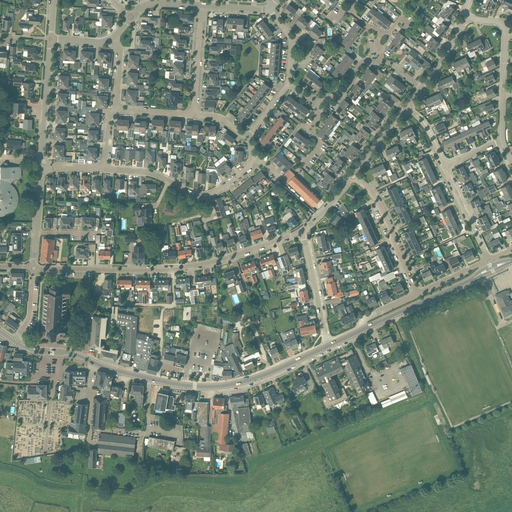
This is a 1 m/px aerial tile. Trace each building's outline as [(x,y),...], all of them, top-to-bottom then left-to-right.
[(286,14),(292,7),(289,4),(292,0),(291,0),(287,0),(285,3),(288,5),(283,11),(284,11),(286,12),(285,13),(286,14)] [(327,9),(330,11),(335,5),(332,3),(334,0),(327,0),(326,2),(330,5),(327,9)] [(447,0),(442,6),(445,8),(453,15),(455,13),(454,12),(456,10),(453,7),(456,3),(447,0)] [(497,2),(491,0),(483,0),(483,2),(484,2),(484,3),(483,6),(484,8),(487,10),(488,8),(494,11),(497,2)] [(508,1),(504,0),(503,0),(501,6),(505,8),(504,11),(510,14),(511,13),(511,3),(507,2),(508,1)] [(297,15),(301,9),(299,7),(298,8),(294,5),(293,7),(292,7),(286,14),(289,16),(290,15),(292,16),(291,17),(295,13),(297,15)] [(377,11),(379,9),(377,7),(374,10),(372,8),(366,15),(370,18),(370,17),(371,18),(377,12),(377,11)] [(436,13),(437,14),(444,19),(446,17),(449,19),(451,17),(453,15),(445,8),(443,11),(442,10),(439,13),(437,12),(436,13)] [(297,24),(299,26),(305,18),(301,15),(304,11),(301,9),(297,15),(300,17),(295,22),(296,23),(296,22),(298,23),(297,24)] [(183,11),(176,11),(175,16),(179,16),(179,20),(189,21),(189,15),(183,14),(183,11)] [(381,15),(377,12),(371,18),(371,19),(372,18),(373,20),(376,23),(377,22),(382,14),(381,15)] [(102,22),(112,23),(112,16),(107,16),(107,13),(100,13),(99,18),(102,18),(102,22)] [(381,25),(382,25),(387,18),(382,14),(377,22),(380,24),(382,25),(381,25)] [(442,22),(444,19),(437,14),(435,16),(438,19),(435,23),(438,25),(437,26),(446,32),(448,30),(447,29),(449,27),(442,22)] [(9,22),(12,23),(13,17),(7,16),(7,20),(3,19),(2,29),(9,30),(9,22)] [(19,27),(31,28),(31,24),(40,25),(40,17),(30,16),(27,16),(26,22),(23,21),(19,21),(19,24),(19,27)] [(72,24),(73,17),(68,16),(68,20),(64,20),(63,30),(69,30),(69,24),(72,24)] [(84,25),(84,18),(79,17),(79,21),(75,21),(74,31),(80,31),(81,24),(84,25)] [(161,26),(161,18),(150,17),(149,22),(157,23),(157,26),(161,26)] [(305,18),(299,26),(301,28),(302,27),(304,28),(303,28),(304,29),(305,27),(307,29),(310,26),(309,26),(313,21),(311,19),(309,22),(305,18)] [(392,22),(387,18),(382,25),(383,26),(383,27),(386,29),(392,22)] [(214,29),(217,29),(218,19),(212,19),(212,25),(209,25),(208,37),(210,38),(211,32),(212,32),(214,30),(214,29)] [(218,19),(217,29),(221,30),(220,30),(222,32),(225,33),(226,29),(226,27),(223,26),(223,20),(218,19)] [(260,31),(267,25),(265,22),(266,21),(264,19),(256,26),(260,31)] [(309,26),(310,26),(307,29),(310,31),(309,33),(309,32),(311,34),(310,35),(312,36),(318,29),(320,26),(316,23),(313,21),(309,26)] [(112,23),(102,22),(97,22),(96,23),(97,25),(98,25),(98,35),(101,35),(102,28),(111,28),(112,23)] [(359,32),(360,31),(363,28),(356,22),(352,27),(359,32)] [(188,33),(188,27),(183,27),(183,23),(174,23),(167,23),(167,28),(178,29),(178,32),(188,33)] [(151,26),(141,25),(141,31),(147,32),(147,34),(154,35),(154,30),(151,30),(151,26)] [(260,31),(263,36),(272,29),(269,26),(268,27),(267,25),(260,31)] [(444,34),(446,32),(437,26),(436,28),(437,29),(435,31),(442,36),(443,34),(444,34)] [(359,33),(359,32),(352,27),(348,32),(355,37),(358,34),(357,34),(358,32),(359,33)] [(273,30),(272,29),(263,36),(267,41),(273,37),(271,35),(273,33),(271,31),(273,30)] [(318,29),(312,36),(314,38),(315,37),(317,38),(316,39),(317,39),(322,32),(318,29)] [(432,33),(432,32),(428,30),(426,32),(429,35),(425,39),(428,41),(437,48),(439,46),(438,45),(440,43),(432,37),(434,35),(432,33)] [(356,38),(355,37),(348,32),(347,31),(343,36),(345,37),(352,42),(352,43),(352,42),(353,41),(354,41),(356,38)] [(396,37),(403,43),(403,42),(406,37),(399,32),(396,35),(397,35),(396,37)] [(180,36),(173,36),(173,41),(177,41),(176,45),(186,46),(187,40),(180,39),(180,36)] [(392,42),(393,42),(399,48),(403,43),(396,37),(395,36),(395,37),(396,37),(393,40),(394,41),(393,42),(392,42)] [(352,42),(345,37),(341,42),(346,46),(349,48),(351,44),(352,43),(352,42)] [(417,43),(415,42),(410,38),(408,41),(415,46),(417,43)] [(417,39),(415,42),(417,43),(423,48),(425,45),(419,41),(417,39)] [(474,42),(477,49),(478,52),(481,50),(482,52),(491,48),(488,42),(483,45),(480,39),(474,42)] [(146,47),(146,51),(152,52),(152,50),(153,50),(154,45),(150,45),(150,41),(140,40),(140,46),(146,47)] [(428,41),(427,43),(428,45),(426,47),(433,52),(434,50),(435,50),(437,48),(428,41)] [(393,42),(392,44),(391,43),(388,47),(396,52),(399,48),(393,42)] [(477,49),(474,42),(467,45),(470,51),(467,52),(470,58),(476,55),(473,50),(477,49)] [(210,46),(210,52),(220,53),(220,49),(224,49),(224,44),(217,44),(217,47),(210,46)] [(315,47),(314,49),(321,55),(324,51),(318,45),(317,46),(318,46),(317,48),(315,47)] [(34,48),(24,47),(23,51),(27,51),(27,56),(37,57),(37,52),(34,48)] [(178,49),(171,49),(171,53),(174,54),(174,58),(184,58),(184,52),(178,52),(178,49)] [(318,58),(321,55),(314,49),(312,51),(313,52),(312,53),(311,53),(316,57),(313,59),(319,64),(321,61),(318,58)] [(409,63),(413,66),(418,59),(416,57),(419,54),(412,49),(407,55),(412,59),(409,62),(409,63)] [(69,60),(70,50),(64,50),(63,60),(63,61),(60,60),(60,67),(63,67),(63,63),(68,63),(69,60)] [(1,51),(0,57),(0,63),(5,64),(5,65),(8,66),(9,59),(6,59),(7,52),(1,51)] [(152,52),(146,51),(141,51),(141,55),(139,55),(139,56),(130,55),(130,54),(129,54),(129,61),(139,61),(139,58),(142,59),(142,56),(149,56),(149,54),(152,54),(152,52)] [(104,53),(104,62),(107,63),(107,67),(112,68),(113,60),(110,60),(110,53),(104,53)] [(350,64),(351,63),(352,63),(354,60),(347,54),(343,59),(350,64)] [(459,60),(463,68),(467,67),(469,71),(471,70),(466,57),(459,60)] [(174,65),(173,68),(183,69),(184,63),(173,62),(173,60),(167,59),(166,62),(171,62),(171,65),(174,65)] [(209,62),(209,68),(219,69),(219,65),(223,65),(223,60),(216,59),(216,63),(209,62)] [(350,64),(343,59),(339,64),(347,69),(349,66),(350,64),(350,65),(350,64)] [(418,59),(413,66),(418,70),(421,66),(424,68),(429,62),(424,59),(422,62),(419,59),(418,59)] [(463,68),(459,60),(453,63),(456,70),(453,71),(457,78),(463,76),(460,70),(463,68)] [(485,60),(480,62),(483,68),(484,67),(485,71),(488,70),(496,66),(496,65),(497,65),(496,63),(495,62),(494,63),(493,60),(487,63),(485,60)] [(137,70),(139,70),(146,71),(146,68),(142,67),(142,66),(141,65),(139,65),(139,61),(129,61),(128,67),(137,67),(137,70)] [(32,64),(22,63),(22,67),(25,67),(24,73),(35,74),(35,66),(32,66),(32,64)] [(344,72),(347,69),(339,64),(336,68),(342,74),(343,74),(344,72)] [(183,69),(173,68),(173,72),(169,71),(169,79),(175,79),(175,74),(183,75),(183,69)] [(342,74),(336,68),(332,73),(339,79),(342,76),(341,75),(342,74)] [(369,68),(365,74),(373,80),(375,77),(378,79),(379,79),(383,74),(377,69),(374,72),(373,72),(373,71),(372,71),(369,68)] [(128,72),(128,78),(138,79),(138,76),(141,76),(141,74),(145,74),(146,71),(139,70),(139,73),(138,73),(128,72)] [(208,80),(218,80),(218,76),(223,77),(226,76),(226,72),(218,71),(218,74),(208,73),(208,80)] [(308,82),(313,76),(309,72),(303,79),(306,82),(307,81),(308,82)] [(488,73),(481,76),(479,77),(477,78),(478,81),(485,78),(488,84),(496,80),(493,74),(492,74),(489,76),(488,73)] [(366,83),(364,85),(368,89),(373,84),(371,82),(373,80),(365,74),(361,79),(366,83)] [(389,85),(395,90),(400,82),(395,78),(391,75),(386,82),(390,85),(389,85)] [(445,78),(448,85),(452,84),(454,89),(460,86),(457,80),(455,81),(452,75),(445,78)] [(309,84),(312,86),(318,79),(313,76),(308,82),(308,83),(308,82),(310,83),(309,84)] [(448,85),(445,78),(439,81),(442,87),(439,89),(442,95),(448,92),(445,87),(448,85)] [(318,79),(312,86),(313,87),(313,86),(314,87),(314,88),(317,90),(323,83),(318,79)] [(176,81),(169,80),(168,85),(172,86),(172,89),(182,90),(182,88),(182,87),(182,86),(182,85),(182,84),(175,83),(176,81)] [(69,88),(69,91),(75,91),(76,88),(72,88),(72,86),(68,85),(68,82),(59,81),(58,87),(69,88)] [(264,82),(261,87),(269,93),(271,91),(270,90),(271,88),(264,82)] [(395,90),(402,95),(404,92),(403,91),(406,87),(400,82),(395,90)] [(23,83),(23,85),(23,88),(23,92),(23,96),(32,96),(32,87),(33,87),(33,83),(23,83)] [(362,87),(357,84),(353,89),(359,95),(362,92),(364,94),(368,89),(364,85),(362,87)] [(267,96),(269,93),(261,87),(257,91),(265,97),(266,95),(267,96)] [(483,89),(476,92),(478,96),(480,95),(483,94),(484,98),(487,96),(488,98),(495,95),(492,88),(486,92),(485,93),(483,89)] [(219,95),(219,89),(212,89),(212,91),(205,91),(205,97),(215,98),(215,94),(219,95)] [(353,98),(351,101),(356,104),(360,100),(357,98),(359,95),(353,89),(348,95),(353,98)] [(69,91),(67,91),(67,93),(58,93),(58,99),(71,99),(72,94),(75,94),(75,91),(69,91)] [(263,99),(265,97),(257,91),(254,95),(262,102),(264,100),(263,99)] [(97,96),(97,93),(91,92),(90,95),(95,96),(95,98),(96,98),(96,101),(107,102),(108,96),(97,96)] [(179,93),(167,92),(167,97),(171,98),(171,101),(170,101),(170,106),(176,106),(176,102),(181,102),(181,96),(178,96),(179,93)] [(382,99),(380,102),(389,109),(393,103),(395,101),(394,101),(391,98),(389,97),(389,96),(383,92),(379,97),(382,99)] [(448,109),(446,105),(442,95),(439,96),(438,94),(431,97),(435,105),(436,107),(440,106),(440,108),(443,106),(445,111),(446,110),(447,111),(448,111),(448,109)] [(251,99),(258,105),(260,103),(261,104),(262,102),(254,95),(251,99)] [(284,103),(289,107),(295,100),(293,99),(290,96),(289,97),(287,95),(284,100),(286,101),(284,103)] [(435,105),(431,97),(425,100),(429,108),(431,112),(434,111),(432,106),(435,105)] [(68,105),(68,108),(74,109),(74,106),(70,106),(70,103),(71,103),(71,99),(58,99),(57,105),(67,105),(68,105)] [(217,103),(217,100),(206,99),(206,102),(205,102),(205,103),(204,104),(204,105),(204,106),(204,109),(214,110),(215,103),(217,103)] [(256,107),(258,105),(251,99),(247,104),(256,110),(257,108),(256,107)] [(289,107),(294,111),(299,104),(299,103),(296,101),(294,100),(295,100),(289,107)] [(356,104),(351,101),(349,103),(345,100),(340,105),(347,110),(349,108),(352,110),(356,105),(356,104)] [(82,109),(89,110),(96,110),(96,107),(107,108),(107,102),(96,101),(95,105),(94,105),(94,107),(87,106),(87,107),(86,107),(87,104),(83,103),(82,109)] [(24,113),(30,113),(30,108),(25,108),(25,103),(4,102),(4,111),(24,113)] [(386,112),(389,109),(380,102),(378,104),(375,102),(372,107),(377,111),(379,109),(384,113),(385,112),(386,112)] [(300,103),(299,103),(299,104),(294,111),(295,110),(299,114),(304,107),(305,106),(304,107),(303,106),(303,105),(300,103)] [(484,103),(479,105),(482,112),(486,110),(487,113),(495,110),(492,103),(486,106),(484,103)] [(254,113),(256,110),(247,104),(244,108),(251,114),(253,112),(254,113)] [(347,110),(340,105),(336,111),(341,114),(339,116),(344,120),(348,116),(345,114),(347,110)] [(304,107),(299,114),(304,117),(310,110),(306,108),(304,107)] [(250,116),(251,114),(244,108),(240,112),(249,119),(251,117),(250,116)] [(371,119),(379,124),(383,119),(372,111),(370,114),(373,116),(371,119)] [(247,121),(249,119),(240,112),(237,117),(244,122),(246,120),(247,121)] [(30,114),(30,113),(24,113),(24,119),(23,119),(22,128),(27,129),(27,130),(32,130),(32,125),(31,125),(31,120),(29,119),(30,114)] [(329,119),(335,125),(339,120),(332,114),(329,118),(330,118),(329,119)] [(278,117),(276,119),(284,126),(287,121),(284,119),(281,116),(279,118),(278,117)] [(440,124),(436,126),(439,132),(446,129),(444,124),(447,122),(447,121),(447,120),(446,117),(438,121),(440,124)] [(81,123),(81,126),(88,127),(88,124),(99,125),(99,119),(89,118),(86,118),(85,124),(81,123)] [(157,129),(158,120),(152,119),(151,130),(149,130),(149,132),(148,136),(151,136),(152,132),(157,132),(157,129)] [(281,130),(284,126),(276,119),(274,122),(276,123),(274,125),(281,130)] [(329,119),(328,119),(329,120),(327,121),(324,124),(325,125),(325,124),(333,130),(332,129),(335,125),(329,119)] [(366,122),(363,125),(366,127),(368,128),(370,126),(375,130),(379,125),(379,124),(371,119),(368,123),(366,122)] [(476,121),(476,122),(472,124),(473,128),(476,133),(480,131),(483,138),(487,136),(481,124),(479,120),(476,121)] [(145,141),(148,141),(148,136),(149,132),(146,132),(146,121),(141,121),(140,131),(140,133),(145,134),(145,141)] [(489,121),(481,124),(487,136),(489,135),(487,129),(491,127),(489,121)] [(358,132),(367,139),(369,136),(368,135),(370,133),(365,129),(366,127),(363,125),(361,123),(357,128),(360,130),(358,132)] [(186,132),(184,132),(183,141),(186,141),(186,138),(192,138),(192,134),(193,124),(187,124),(186,132)] [(321,129),(322,130),(329,135),(333,130),(325,124),(325,125),(323,128),(322,130),(322,129),(321,129)] [(209,136),(210,126),(204,125),(203,136),(200,136),(200,142),(200,145),(202,145),(202,142),(203,142),(203,138),(206,138),(206,135),(209,136)] [(271,126),(269,128),(277,134),(281,130),(274,125),(272,127),(271,126)] [(88,136),(98,136),(98,130),(87,130),(88,127),(81,126),(77,126),(77,129),(84,130),(84,132),(88,132),(88,136)] [(209,136),(209,139),(215,139),(215,143),(218,144),(218,141),(219,139),(218,139),(219,136),(215,136),(216,126),(210,126),(209,136)] [(406,130),(409,137),(410,140),(413,139),(415,143),(418,142),(411,127),(406,130)] [(267,133),(274,138),(277,134),(269,128),(268,130),(269,131),(267,133)] [(466,131),(471,143),(474,142),(471,136),(476,133),(473,128),(466,131)] [(322,130),(321,131),(320,131),(318,134),(325,140),(329,135),(322,130)] [(405,138),(409,137),(406,130),(400,132),(403,139),(400,141),(403,147),(406,145),(405,142),(407,141),(405,138)] [(218,141),(223,145),(226,142),(232,134),(230,133),(229,134),(226,133),(225,134),(221,131),(220,131),(219,136),(218,139),(219,139),(218,141)] [(346,131),(345,133),(344,134),(351,139),(355,142),(357,139),(362,144),(363,141),(364,142),(367,139),(358,132),(356,135),(353,133),(351,135),(346,131)] [(466,131),(458,135),(461,141),(465,138),(468,145),(471,143),(466,131)] [(298,132),(293,138),(292,139),(297,143),(302,136),(300,135),(301,134),(298,132)] [(264,134),(263,136),(270,143),(271,143),(274,138),(267,133),(266,135),(264,134)] [(232,134),(226,142),(230,145),(229,147),(227,149),(228,151),(233,147),(236,144),(234,141),(235,139),(233,137),(234,136),(232,134)] [(458,135),(450,138),(456,150),(459,149),(456,143),(461,141),(458,135)] [(80,141),(80,144),(86,144),(87,141),(97,142),(98,136),(88,136),(88,139),(83,139),(83,141),(80,141)] [(273,145),(271,143),(270,143),(263,136),(261,139),(262,140),(260,142),(267,147),(269,145),(272,147),(273,145)] [(302,136),(297,143),(301,147),(307,139),(308,139),(308,138),(307,139),(304,137),(303,137),(302,136)] [(456,150),(450,138),(443,142),(444,144),(440,145),(442,149),(445,147),(446,148),(450,145),(453,152),(456,150)] [(309,140),(308,139),(307,139),(301,147),(302,147),(302,146),(307,149),(313,142),(309,140)] [(355,142),(351,139),(348,144),(350,146),(348,148),(356,154),(360,149),(354,145),(356,143),(355,142)] [(21,141),(7,140),(7,143),(6,148),(13,149),(13,148),(15,148),(15,150),(20,150),(20,148),(23,148),(24,143),(21,143),(21,141)] [(87,149),(87,153),(97,154),(97,148),(87,147),(86,147),(86,144),(80,144),(79,149),(87,149)] [(236,144),(233,147),(235,149),(234,155),(245,156),(245,154),(243,154),(243,151),(241,150),(242,146),(238,145),(236,144)] [(397,145),(391,148),(395,155),(398,154),(399,156),(405,153),(402,147),(399,149),(397,145)] [(123,149),(116,149),(116,147),(113,147),(112,158),(115,158),(115,159),(116,159),(117,160),(118,160),(119,159),(122,159),(122,158),(123,149)] [(129,160),(132,160),(133,159),(133,150),(126,149),(126,147),(123,147),(123,149),(122,158),(122,159),(123,158),(125,159),(126,160),(127,160),(128,160),(129,160)] [(133,159),(132,160),(133,160),(133,159),(135,159),(135,160),(136,160),(137,161),(139,161),(139,160),(143,161),(143,151),(136,150),(136,148),(133,148),(133,150),(133,159)] [(343,150),(340,154),(343,157),(346,159),(345,158),(347,156),(352,160),(354,156),(354,157),(356,155),(355,155),(356,154),(348,148),(346,152),(343,150)] [(396,159),(395,155),(391,148),(386,151),(389,158),(390,161),(393,160),(396,159)] [(151,149),(146,149),(146,156),(148,156),(148,162),(154,163),(155,153),(151,153),(151,149)] [(64,151),(54,151),(54,157),(62,157),(62,161),(64,161),(64,160),(71,161),(71,158),(65,157),(65,156),(64,155),(63,155),(64,151)] [(487,158),(489,161),(498,157),(497,157),(496,155),(494,152),(494,151),(485,156),(486,159),(487,158)] [(96,160),(97,154),(87,153),(87,157),(79,156),(79,159),(79,162),(79,163),(85,163),(85,159),(96,160)] [(162,154),(157,153),(157,160),(159,160),(159,167),(165,168),(165,167),(165,164),(166,158),(162,157),(162,154)] [(276,165),(284,157),(279,153),(272,160),(276,165)] [(343,157),(340,154),(339,154),(335,159),(337,160),(335,162),(342,168),(346,163),(341,159),(343,157)] [(230,162),(233,165),(233,164),(237,165),(238,161),(242,162),(242,159),(244,159),(245,156),(234,155),(234,160),(232,160),(230,162)] [(284,157),(276,165),(281,169),(288,161),(284,157)] [(421,167),(429,163),(426,157),(418,161),(421,167)] [(498,157),(489,161),(491,167),(500,163),(499,163),(498,160),(497,157),(498,157)] [(177,159),(171,159),(170,169),(174,170),(173,172),(181,173),(181,163),(177,162),(177,159)] [(220,163),(229,174),(231,172),(229,171),(232,169),(230,167),(233,165),(230,162),(227,159),(225,161),(225,160),(220,163)] [(288,161),(281,169),(285,173),(290,169),(292,166),(293,165),(288,161)] [(327,165),(326,167),(327,169),(332,172),(333,170),(338,173),(342,168),(335,162),(333,165),(331,164),(329,166),(327,165)] [(409,162),(404,165),(407,173),(413,170),(409,162)] [(229,174),(220,163),(216,167),(217,168),(216,168),(219,176),(222,174),(223,176),(226,174),(227,175),(229,174)] [(423,173),(432,169),(429,163),(421,167),(423,173)] [(391,182),(395,180),(392,174),(389,176),(388,174),(387,172),(383,164),(377,167),(380,174),(382,177),(386,175),(387,178),(389,177),(391,182)] [(458,175),(465,172),(464,169),(469,166),(468,164),(455,169),(456,170),(458,175)] [(21,167),(0,166),(0,177),(0,186),(0,185),(0,216),(4,216),(9,214),(13,211),(16,207),(18,202),(18,197),(17,192),(14,187),(10,184),(15,177),(21,177),(21,167)] [(183,166),(183,179),(186,179),(186,180),(187,180),(189,181),(190,180),(193,180),(194,170),(194,167),(187,167),(183,166)] [(377,175),(380,174),(377,167),(371,169),(375,176),(376,179),(379,178),(377,175)] [(493,172),(495,178),(504,174),(505,173),(504,174),(503,171),(502,168),(493,172)] [(332,172),(327,169),(325,171),(323,174),(326,175),(324,178),(325,179),(331,183),(335,178),(330,174),(332,172)] [(434,175),(432,169),(423,173),(426,179),(434,175)] [(202,183),(205,183),(206,170),(206,173),(199,173),(199,171),(196,170),(195,181),(198,182),(198,183),(199,183),(200,183),(201,183),(202,183)] [(206,170),(205,183),(206,181),(208,181),(208,182),(209,182),(210,183),(212,183),(216,183),(216,176),(216,173),(209,172),(209,170),(206,170)] [(257,175),(262,182),(265,180),(268,183),(270,182),(261,171),(257,175)] [(286,180),(314,207),(321,199),(291,171),(284,179),(286,180)] [(467,178),(468,180),(475,177),(473,172),(467,175),(465,172),(458,175),(461,181),(467,178)] [(505,176),(504,174),(495,178),(498,184),(507,180),(507,179),(505,176)] [(61,177),(59,177),(58,188),(59,190),(62,190),(62,191),(67,191),(67,184),(64,184),(65,177),(64,177),(64,176),(62,175),(61,176),(61,177)] [(76,175),(70,175),(69,185),(74,185),(73,189),(78,189),(79,177),(79,178),(76,178),(76,175)] [(257,175),(252,179),(260,188),(259,188),(260,189),(262,187),(260,184),(262,182),(257,175)] [(434,175),(426,179),(429,185),(437,181),(434,175)] [(88,176),(82,176),(81,186),(85,186),(85,190),(90,190),(90,183),(87,183),(88,176)] [(53,184),(54,178),(47,177),(47,187),(51,188),(51,191),(55,192),(56,185),(53,184)] [(466,191),(473,188),(471,185),(478,182),(475,177),(468,180),(469,183),(463,186),(466,191)] [(124,179),(117,178),(116,188),(127,189),(127,181),(124,181),(124,179)] [(260,188),(252,179),(251,178),(247,182),(252,188),(255,186),(257,190),(259,188),(260,188)] [(99,179),(93,179),(92,189),(96,189),(96,193),(97,193),(101,193),(101,186),(99,186),(99,179)] [(332,184),(331,183),(325,179),(323,181),(321,180),(318,184),(321,187),(322,185),(328,189),(332,184)] [(110,180),(104,180),(104,189),(108,190),(107,194),(112,194),(113,187),(110,187),(110,180)] [(141,194),(141,188),(136,187),(137,181),(130,180),(130,190),(134,190),(134,194),(138,195),(139,194),(141,194)] [(247,182),(242,185),(250,196),(252,194),(249,191),(252,188),(247,182)] [(141,184),(141,188),(141,194),(144,194),(145,191),(152,192),(152,191),(156,192),(156,185),(145,184),(145,186),(141,186),(142,184),(141,184)] [(500,188),(503,194),(511,190),(511,189),(511,190),(511,188),(509,184),(500,188)] [(245,194),(248,197),(250,196),(242,185),(237,189),(243,196),(245,194)] [(388,191),(390,196),(398,192),(395,186),(388,190),(388,191)] [(434,196),(442,192),(439,186),(431,190),(434,196)] [(473,188),(466,191),(466,192),(466,191),(468,197),(476,194),(475,194),(478,193),(479,192),(478,191),(478,190),(474,191),(473,188)] [(243,196),(237,189),(232,193),(241,203),(243,202),(240,198),(243,196)] [(511,190),(503,194),(506,200),(511,197),(511,190)] [(390,196),(393,201),(401,198),(398,192),(390,196)] [(442,192),(434,196),(436,201),(445,198),(442,192)] [(212,200),(214,206),(223,203),(222,200),(226,198),(225,196),(212,200)] [(482,200),(481,197),(480,198),(479,198),(478,199),(470,202),(471,202),(473,208),(480,204),(479,201),(482,200)] [(393,201),(395,206),(403,203),(401,198),(393,201)] [(447,204),(445,198),(436,201),(439,207),(447,204)] [(214,206),(216,212),(229,207),(228,205),(224,206),(223,203),(214,206)] [(395,206),(398,212),(405,208),(403,203),(395,206)] [(482,207),(480,204),(473,208),(476,213),(476,214),(477,213),(478,215),(490,210),(489,207),(488,204),(482,207)] [(232,206),(229,207),(216,212),(218,217),(231,213),(229,210),(233,209),(232,206)] [(144,221),(151,220),(151,216),(152,216),(151,211),(150,208),(141,209),(142,212),(141,212),(141,217),(138,217),(139,226),(144,225),(144,221)] [(284,216),(291,227),(292,227),(293,227),(294,226),(294,225),(298,223),(293,217),(295,215),(293,211),(291,209),(290,208),(288,208),(287,209),(286,210),(286,211),(286,212),(287,213),(284,216)] [(329,220),(335,224),(343,214),(346,212),(341,208),(337,214),(335,213),(329,220)] [(358,218),(366,214),(364,209),(363,208),(356,212),(358,218)] [(398,212),(400,217),(408,213),(405,208),(398,212)] [(444,218),(452,215),(450,209),(441,212),(444,218)] [(481,224),(488,221),(486,218),(493,215),(492,212),(492,213),(490,210),(478,215),(479,218),(478,218),(478,219),(481,224)] [(408,213),(400,217),(403,222),(402,222),(403,223),(411,219),(408,213)] [(262,214),(260,215),(261,220),(262,224),(263,227),(266,225),(266,224),(269,223),(267,218),(264,220),(262,214)] [(368,220),(366,214),(358,218),(361,223),(368,220)] [(452,215),(444,218),(447,224),(455,220),(452,215)] [(56,225),(57,217),(53,217),(53,218),(45,218),(45,228),(51,228),(51,225),(53,225),(56,225)] [(57,217),(56,225),(59,226),(59,225),(61,225),(61,227),(67,228),(67,217),(60,217),(60,218),(57,217)] [(67,217),(67,228),(73,228),(73,225),(74,225),(77,225),(78,217),(75,217),(75,218),(67,217)] [(78,217),(77,225),(81,225),(82,225),(82,227),(88,228),(89,217),(81,217),(78,217)] [(89,217),(88,228),(94,228),(94,225),(95,225),(95,226),(99,226),(100,218),(89,217)] [(269,220),(270,222),(271,226),(267,228),(269,233),(276,231),(273,221),(272,219),(269,220)] [(488,221),(481,224),(483,230),(491,227),(492,229),(498,226),(497,223),(494,225),(491,219),(488,221)] [(361,223),(363,228),(371,225),(368,220),(361,223)] [(458,226),(455,220),(447,224),(450,230),(458,226)] [(105,231),(105,235),(113,235),(113,222),(103,222),(103,229),(106,229),(106,231),(105,231)] [(249,236),(246,229),(244,222),(239,224),(241,231),(240,231),(241,233),(238,234),(239,237),(238,237),(240,243),(247,241),(246,237),(249,236)] [(229,227),(232,235),(235,234),(232,226),(231,226),(230,223),(226,224),(228,228),(229,227)] [(373,230),(371,225),(363,228),(366,234),(373,230)] [(255,230),(258,237),(263,235),(260,226),(255,228),(255,230)] [(458,226),(450,230),(452,236),(461,232),(458,226)] [(406,238),(414,235),(411,229),(404,232),(404,233),(406,238)] [(318,243),(326,242),(324,234),(326,234),(326,230),(320,231),(320,235),(319,235),(316,236),(318,243)] [(373,230),(366,234),(368,239),(376,236),(373,230)] [(499,232),(493,234),(495,239),(489,242),(493,249),(501,245),(500,241),(502,240),(499,232)] [(13,233),(13,246),(12,251),(21,251),(21,233),(13,233)] [(229,247),(236,244),(234,238),(230,239),(229,236),(228,233),(222,235),(224,242),(227,241),(229,247)] [(406,238),(409,243),(416,240),(414,235),(406,238)] [(464,235),(453,240),(455,243),(466,238),(464,235)] [(217,236),(211,238),(213,245),(215,244),(217,250),(224,248),(222,241),(219,242),(218,240),(219,240),(217,236)] [(376,236),(368,239),(371,245),(378,241),(376,236)] [(55,239),(43,238),(41,261),(52,262),(55,239)] [(199,241),(198,240),(195,240),(195,242),(198,256),(205,255),(204,249),(205,249),(203,240),(199,241)] [(409,243),(411,249),(419,245),(416,240),(409,243)] [(326,242),(318,243),(320,252),(323,251),(324,251),(325,254),(331,253),(330,250),(331,249),(330,241),(326,242)] [(133,253),(133,262),(145,261),(145,253),(143,253),(143,246),(136,246),(136,243),(134,243),(134,246),(134,253),(133,253)] [(419,245),(411,249),(414,254),(413,254),(414,254),(418,252),(421,251),(420,248),(424,246),(423,243),(419,245)] [(76,248),(76,258),(77,258),(81,259),(81,258),(89,258),(89,251),(96,251),(96,244),(89,244),(89,249),(76,248)] [(427,248),(421,251),(418,252),(419,255),(429,251),(435,248),(433,245),(427,248)] [(297,246),(288,249),(290,256),(295,254),(297,260),(300,259),(299,253),(297,246)] [(379,255),(386,252),(384,246),(376,249),(379,255)] [(461,256),(458,250),(452,252),(454,258),(449,260),(452,268),(453,268),(454,268),(456,267),(457,267),(456,266),(460,264),(457,257),(461,256)] [(461,256),(462,259),(465,258),(466,261),(467,261),(475,257),(472,250),(471,250),(461,256)] [(389,257),(386,252),(379,255),(381,260),(389,257)] [(322,262),(323,267),(331,266),(332,266),(335,265),(334,261),(337,261),(336,259),(342,258),(341,253),(333,255),(333,259),(330,260),(322,262)] [(273,254),(267,256),(269,264),(273,263),(273,265),(276,264),(278,269),(281,268),(279,261),(276,262),(273,254)] [(281,268),(284,267),(291,265),(287,254),(278,258),(279,261),(281,268)] [(265,265),(269,264),(267,256),(260,259),(263,268),(266,267),(265,265)] [(391,262),(389,257),(381,260),(383,265),(391,262)] [(248,263),(251,270),(252,274),(257,272),(257,273),(260,272),(258,267),(257,268),(255,261),(248,263)] [(393,267),(391,262),(383,265),(383,266),(381,267),(382,270),(385,268),(386,271),(394,268),(393,267)] [(251,270),(248,263),(241,265),(245,275),(248,274),(247,272),(251,270)] [(427,267),(430,266),(430,265),(429,263),(423,265),(424,268),(420,270),(425,281),(433,277),(430,270),(429,270),(427,267)] [(433,263),(430,265),(430,266),(433,273),(433,272),(437,271),(438,274),(447,270),(443,263),(435,267),(433,263)] [(333,272),(332,266),(331,266),(323,267),(325,274),(333,272)] [(295,277),(304,275),(302,268),(296,269),(297,273),(294,274),(295,276),(295,277)] [(236,277),(234,270),(223,274),(226,280),(225,280),(226,285),(235,282),(234,277),(236,277)] [(23,271),(10,271),(9,284),(13,284),(13,285),(16,285),(16,284),(23,285),(23,281),(23,271)] [(383,276),(385,280),(385,282),(396,277),(393,271),(383,276)] [(381,277),(379,272),(371,276),(373,280),(381,277)] [(295,276),(291,276),(292,279),(295,279),(295,282),(298,281),(299,284),(306,283),(304,275),(295,277),(295,276)] [(203,277),(204,284),(204,286),(209,285),(209,283),(212,283),(211,276),(203,277)] [(189,296),(194,295),(193,288),(190,288),(189,278),(183,279),(183,286),(184,291),(189,291),(189,296)] [(104,283),(103,295),(107,295),(107,292),(111,292),(112,288),(111,287),(111,279),(105,279),(105,283),(104,283)] [(238,281),(239,284),(241,292),(247,290),(243,279),(238,281)] [(152,287),(152,291),(152,296),(158,296),(158,291),(162,291),(162,287),(162,280),(155,280),(155,287),(152,287)] [(328,288),(336,287),(340,286),(339,280),(336,281),(335,281),(326,283),(328,288)] [(385,282),(385,280),(379,283),(383,292),(379,294),(382,301),(389,297),(386,291),(385,289),(388,288),(385,282)] [(54,335),(63,336),(64,336),(64,334),(66,334),(66,333),(65,333),(65,329),(66,329),(66,328),(65,328),(65,325),(66,325),(66,324),(66,321),(66,320),(66,317),(66,316),(66,310),(67,310),(67,309),(67,306),(67,305),(67,302),(67,301),(67,298),(68,297),(70,297),(71,285),(63,285),(63,286),(60,286),(60,285),(58,283),(55,283),(53,284),(51,286),(51,288),(49,287),(48,285),(46,285),(45,287),(44,287),(44,288),(44,296),(43,296),(43,297),(44,297),(44,300),(43,299),(43,300),(44,300),(43,303),(43,304),(43,307),(43,308),(43,315),(42,315),(42,316),(43,316),(42,319),(42,320),(42,323),(42,324),(42,327),(42,328),(42,332),(41,332),(41,333),(43,333),(43,335),(54,335)] [(401,284),(394,287),(397,294),(404,290),(401,284)] [(336,287),(328,288),(329,295),(334,294),(335,298),(344,296),(343,291),(341,292),(341,289),(340,286),(336,287)] [(301,296),(308,295),(307,289),(300,290),(299,287),(293,288),(293,292),(295,292),(296,297),(301,296)] [(18,303),(26,303),(27,294),(19,293),(19,290),(16,290),(15,298),(18,298),(18,303)] [(505,290),(495,295),(501,309),(504,316),(511,312),(511,299),(510,301),(508,295),(511,294),(509,290),(506,291),(505,290)] [(369,298),(367,294),(362,296),(361,297),(364,302),(367,301),(370,306),(373,305),(374,305),(377,304),(377,303),(374,296),(369,298)] [(301,296),(296,297),(297,303),(291,304),(291,307),(299,305),(299,302),(309,300),(308,295),(301,296)] [(0,317),(2,315),(0,313),(0,310),(1,311),(1,310),(2,310),(4,306),(6,307),(9,303),(5,300),(2,304),(2,305),(0,307),(0,317)] [(13,310),(12,309),(15,305),(12,303),(11,304),(9,303),(5,310),(7,312),(8,310),(11,313),(13,310)] [(344,304),(337,307),(339,311),(342,317),(341,318),(344,325),(357,319),(350,305),(346,307),(349,314),(346,315),(343,309),(345,307),(344,304)] [(125,353),(127,353),(135,355),(137,333),(137,316),(118,312),(119,307),(116,306),(114,321),(111,320),(111,322),(117,323),(127,325),(125,353)] [(10,328),(13,331),(14,330),(18,324),(14,321),(16,318),(11,314),(4,323),(10,328)] [(302,320),(300,320),(301,325),(307,324),(307,325),(308,328),(309,328),(309,330),(312,329),(313,333),(313,335),(314,335),(316,335),(317,334),(316,333),(317,333),(314,320),(309,321),(309,322),(308,322),(306,314),(301,315),(302,320)] [(91,337),(91,345),(96,345),(95,347),(95,348),(97,348),(98,350),(105,345),(104,344),(101,345),(101,337),(106,338),(107,318),(108,318),(108,316),(106,316),(105,317),(93,316),(92,326),(92,331),(91,337)] [(301,325),(300,320),(298,321),(298,327),(300,327),(301,331),(302,336),(313,333),(312,329),(309,330),(309,328),(308,328),(307,325),(307,324),(301,325)] [(233,343),(232,343),(236,352),(238,356),(242,353),(241,349),(243,348),(239,340),(238,340),(238,332),(233,333),(233,343)] [(151,354),(153,344),(155,339),(149,338),(149,341),(146,340),(147,335),(137,333),(136,338),(135,355),(135,357),(134,361),(134,363),(138,364),(138,367),(140,367),(141,367),(145,368),(147,369),(148,368),(150,357),(151,357),(151,354)] [(292,348),(299,345),(293,333),(286,336),(288,340),(284,342),(287,349),(292,347),(292,348)] [(121,338),(109,335),(109,338),(118,340),(117,344),(120,344),(121,338)] [(394,343),(391,336),(381,341),(382,344),(379,345),(382,351),(388,348),(388,346),(394,343)] [(229,362),(229,364),(229,370),(232,371),(232,374),(236,372),(237,373),(243,370),(234,353),(236,352),(232,343),(228,345),(225,346),(229,355),(226,356),(229,362)] [(375,343),(365,348),(369,357),(382,351),(379,345),(377,346),(375,343)] [(270,350),(273,357),(280,354),(277,347),(276,347),(275,344),(272,346),(273,349),(270,350)] [(98,350),(98,352),(99,352),(100,352),(99,357),(102,358),(107,359),(113,360),(116,361),(117,356),(119,349),(112,347),(112,350),(110,349),(103,348),(103,347),(105,345),(98,350)] [(163,362),(173,364),(177,350),(171,348),(164,347),(162,355),(164,356),(163,362)] [(173,364),(179,365),(182,349),(177,348),(177,350),(173,364)] [(182,349),(179,365),(184,367),(188,351),(182,349)] [(363,373),(361,368),(360,365),(360,364),(360,365),(359,363),(358,362),(358,361),(357,358),(355,355),(354,355),(352,351),(353,351),(352,349),(347,352),(347,353),(338,357),(337,357),(335,358),(334,358),(334,359),(333,359),(331,360),(330,360),(328,361),(327,362),(325,363),(324,363),(321,364),(320,365),(319,366),(318,366),(318,365),(316,366),(317,367),(315,367),(314,367),(320,380),(324,378),(324,379),(325,382),(322,384),(324,389),(327,395),(321,398),(326,408),(347,398),(343,388),(339,390),(336,384),(333,378),(332,379),(330,376),(334,374),(339,372),(343,369),(341,365),(342,365),(346,363),(354,382),(354,383),(359,393),(371,388),(367,381),(364,382),(362,379),(366,378),(365,378),(363,373)] [(6,359),(8,359),(8,358),(10,359),(11,354),(5,352),(3,362),(6,362),(6,359)] [(135,357),(135,355),(127,353),(125,353),(123,352),(122,356),(120,364),(130,366),(131,360),(134,361),(135,357)] [(148,368),(147,369),(147,371),(156,374),(158,366),(159,361),(158,361),(159,356),(154,355),(151,354),(151,357),(150,357),(148,368)] [(244,363),(241,364),(244,370),(246,369),(255,365),(252,359),(251,359),(250,356),(244,358),(246,362),(244,363)] [(13,372),(14,372),(15,367),(15,359),(8,359),(6,359),(6,362),(5,379),(13,380),(13,372)] [(22,360),(15,359),(15,367),(17,367),(25,368),(27,368),(27,367),(30,367),(30,368),(31,368),(32,362),(31,362),(31,361),(22,360)] [(223,363),(223,367),(214,365),(213,373),(223,376),(223,378),(232,377),(231,375),(232,374),(232,371),(229,370),(229,364),(229,362),(228,363),(223,363)] [(411,364),(409,365),(401,368),(401,369),(409,388),(411,392),(412,395),(412,396),(422,391),(411,364)] [(86,371),(74,371),(65,370),(65,375),(65,377),(65,382),(74,383),(74,379),(76,379),(76,384),(85,384),(85,379),(86,371)] [(103,386),(106,374),(107,373),(97,371),(94,384),(103,386)] [(102,389),(103,389),(110,390),(110,387),(113,376),(106,374),(103,386),(102,389)] [(307,382),(303,376),(300,378),(299,377),(296,379),(296,381),(293,383),(295,385),(292,387),(295,392),(305,385),(304,384),(307,382)] [(61,393),(61,400),(73,400),(74,390),(70,389),(71,386),(68,385),(67,385),(62,384),(61,385),(61,391),(61,392),(61,393)] [(144,385),(132,384),(132,389),(132,394),(136,394),(135,407),(142,407),(144,395),(143,395),(144,385)] [(46,397),(46,385),(37,385),(38,387),(28,387),(28,397),(46,397)] [(112,386),(111,393),(114,394),(113,395),(119,396),(119,398),(122,398),(123,393),(124,392),(124,391),(124,390),(123,389),(121,389),(121,387),(116,386),(116,387),(112,386)] [(278,402),(285,399),(283,394),(277,397),(273,387),(263,392),(269,406),(278,402)] [(110,390),(103,389),(102,398),(94,398),(92,428),(105,429),(107,399),(109,399),(110,390)] [(383,408),(407,397),(405,391),(389,397),(390,399),(381,402),(383,408)] [(156,402),(164,403),(166,394),(157,393),(156,402)] [(196,394),(186,393),(185,401),(186,401),(185,408),(192,409),(193,402),(195,402),(196,394)] [(166,394),(164,403),(163,410),(165,410),(165,408),(174,410),(175,405),(173,404),(174,397),(168,396),(168,394),(166,394)] [(262,394),(254,396),(255,400),(255,401),(256,403),(257,404),(260,403),(262,407),(265,406),(264,402),(262,394)] [(244,395),(230,397),(232,406),(238,432),(241,432),(246,431),(248,439),(254,438),(252,431),(249,406),(249,404),(249,403),(249,398),(244,399),(244,395)] [(213,403),(212,412),(227,413),(227,408),(227,407),(225,405),(224,405),(225,399),(213,398),(213,403)] [(208,402),(198,401),(198,420),(207,420),(207,414),(208,414),(208,402)] [(77,403),(74,423),(85,424),(88,404),(77,403)] [(297,414),(292,405),(289,407),(293,416),(297,414)] [(124,413),(119,412),(118,423),(118,425),(124,426),(125,413),(126,413),(126,411),(124,411),(124,413)] [(229,413),(227,413),(212,412),(211,423),(214,424),(213,442),(220,443),(226,443),(229,413)] [(85,424),(74,423),(71,422),(70,427),(68,427),(67,432),(86,435),(87,428),(85,427),(85,424)] [(205,426),(204,440),(204,441),(200,440),(200,447),(197,447),(197,456),(211,456),(211,448),(210,448),(211,427),(207,426),(205,426)] [(133,457),(136,438),(100,433),(98,453),(133,457)] [(175,441),(149,436),(147,446),(173,450),(175,441)] [(234,444),(226,443),(220,443),(219,450),(234,451),(234,444)] [(90,449),(89,467),(96,467),(96,466),(100,467),(100,459),(96,459),(97,449),(90,449)]
